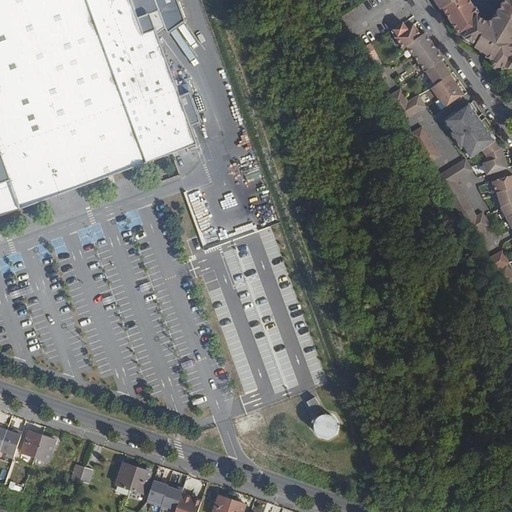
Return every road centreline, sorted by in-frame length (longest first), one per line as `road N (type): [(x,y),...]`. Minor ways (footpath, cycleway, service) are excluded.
road 1 (residential): [(370,511),(0,386)]
road 2 (residential): [(419,0),(500,117)]
